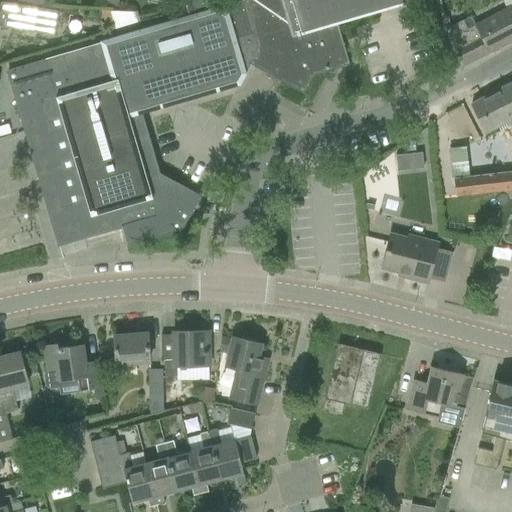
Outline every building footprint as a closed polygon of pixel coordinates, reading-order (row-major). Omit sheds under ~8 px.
[(143,113),(226,89),(240,85),(243,79),(242,75),(226,14),(217,8),(209,11),(205,0),(184,0),(189,16),(101,42),(102,44),(8,72),(59,245),(69,242),(68,237),(82,233),(83,238),(122,227),(128,246),(182,230),(201,196),(160,174),(143,113)] [(18,0),(18,5),(46,10),(47,0),(18,0)] [(226,14),(242,75),(246,74),(251,65),(260,70),(262,67),(270,71),(268,75),(303,94),(313,76),(350,65),(338,25),(412,2),(411,0),(243,0),(244,0),(232,4),(226,14)] [(0,26),(55,36),(59,12),(46,10),(18,5),(2,2),(0,13),(0,12),(0,26)] [(462,67),(511,40),(511,9),(511,7),(468,28),(463,20),(447,29),(446,31),(453,52),(462,67)] [(135,13),(110,12),(116,29),(138,22),(135,13)] [(511,83),(492,93),(508,123),(511,131),(511,83)] [(508,123),(492,93),(471,105),(486,134),(508,123)] [(416,152),(415,141),(406,142),(407,153),(416,152)] [(511,190),(511,170),(454,177),(456,197),(511,190)] [(445,283),(452,252),(437,248),(438,244),(409,237),(408,240),(391,235),(382,268),(399,272),(399,275),(428,283),(429,279),(445,283)] [(369,237),(369,252),(380,252),(381,237),(369,237)] [(161,335),(162,355),(162,362),(165,361),(165,377),(174,376),(177,376),(177,368),(199,367),(209,367),(209,345),(204,345),(204,332),(174,332),(174,336),(163,336),(163,335),(161,335)] [(148,334),(115,337),(117,365),(150,362),(148,334)] [(229,354),(233,339),(223,337),(220,352),(229,354)] [(233,339),(229,354),(226,367),(236,369),(228,399),(233,400),(257,405),(268,360),(266,360),(266,362),(258,360),(262,345),(233,338),(233,339)] [(57,344),(44,346),(47,371),(45,375),(47,386),(51,389),(60,387),(59,380),(78,377),(80,391),(90,390),(94,389),(95,400),(105,399),(103,388),(99,360),(86,362),(83,344),(82,345),(58,348),(57,344)] [(345,404),(368,409),(381,355),(338,344),(322,409),(342,414),(345,404)] [(0,442),(13,439),(7,414),(18,412),(12,388),(28,384),(26,377),(38,374),(34,361),(23,364),(20,353),(0,357),(0,442)] [(415,380),(407,410),(438,418),(439,418),(442,404),(466,409),(474,378),(462,375),(462,374),(438,368),(438,369),(430,367),(430,368),(426,383),(415,380)] [(149,415),(163,411),(163,370),(148,370),(149,415)] [(504,436),(511,438),(511,385),(493,381),(481,432),(496,435),(492,452),(478,449),(475,464),(496,469),(504,436)] [(213,403),(215,389),(201,387),(199,401),(213,403)] [(201,403),(189,407),(191,414),(204,411),(201,403)] [(218,430),(208,432),(210,442),(220,480),(236,476),(238,484),(246,482),(241,463),(256,459),(250,437),(255,414),(232,409),(228,423),(230,424),(231,428),(234,440),(221,444),(218,431),(218,430)] [(199,435),(187,438),(191,452),(201,494),(209,492),(207,484),(220,480),(210,442),(208,432),(199,435)] [(115,436),(91,442),(93,451),(117,444),(115,436)] [(173,442),(164,444),(177,492),(192,488),(194,496),(201,494),(191,452),(177,456),(173,442)] [(117,444),(93,451),(96,462),(120,455),(117,444)] [(159,461),(146,464),(157,506),(165,504),(162,495),(177,492),(164,444),(155,447),(159,461)] [(16,456),(21,477),(37,473),(31,452),(16,456)] [(129,453),(120,455),(123,468),(127,483),(132,503),(148,499),(150,508),(157,506),(146,464),(133,467),(129,453)] [(120,455),(96,462),(99,475),(123,468),(120,455)] [(123,468),(99,475),(102,488),(103,489),(115,486),(127,483),(123,468)] [(34,499),(44,496),(40,483),(31,485),(34,499)] [(0,507),(12,504),(10,496),(0,498),(0,507)] [(0,511),(24,511),(21,502),(12,504),(0,507),(0,511)]
